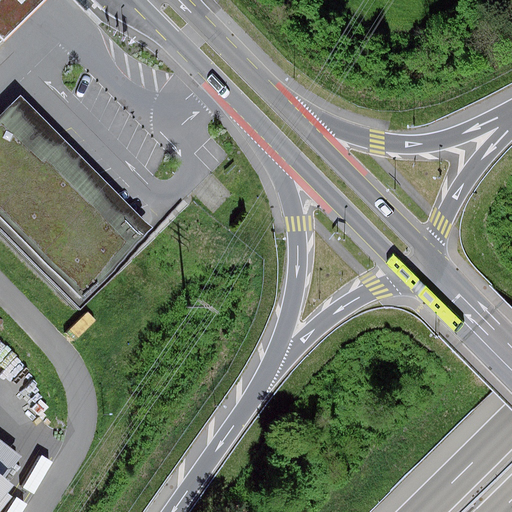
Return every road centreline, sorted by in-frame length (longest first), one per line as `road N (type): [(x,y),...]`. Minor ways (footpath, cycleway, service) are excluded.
road 1 (motorway): [(261,99),(297,221),(300,283),(267,381)]
road 2 (motorway): [(511,114),(404,144),(353,135),(261,99)]
road 3 (secondary): [(437,279),(261,99)]
road 4 (motorway): [(437,279),(377,289),(347,304),(267,381)]
road 5 (motorway): [(511,128),(449,208),(435,248),(437,279)]
road 6 (motorway): [(267,381),(176,511)]
road 7 (motorway): [(511,406),(407,511)]
road 8 (secondary): [(261,99),(161,0)]
